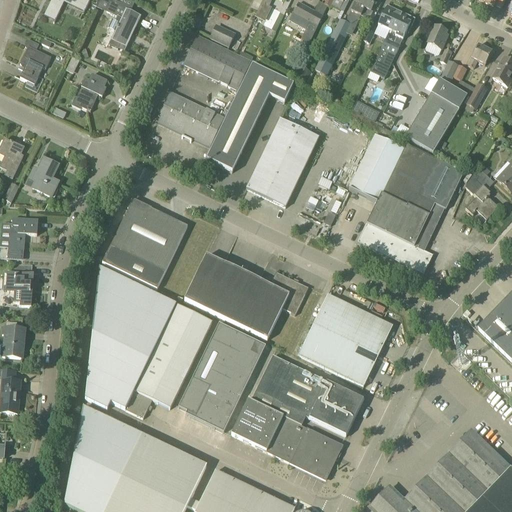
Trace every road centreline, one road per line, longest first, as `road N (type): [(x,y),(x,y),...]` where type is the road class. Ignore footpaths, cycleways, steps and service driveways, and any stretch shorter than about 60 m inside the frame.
road 1 (residential): [(439,319),(107,159)]
road 2 (residential): [(24,511),(66,251),(107,159)]
road 3 (residential): [(343,511),(439,319)]
road 4 (residential): [(338,511),(151,424)]
road 5 (residential): [(107,159),(180,0)]
